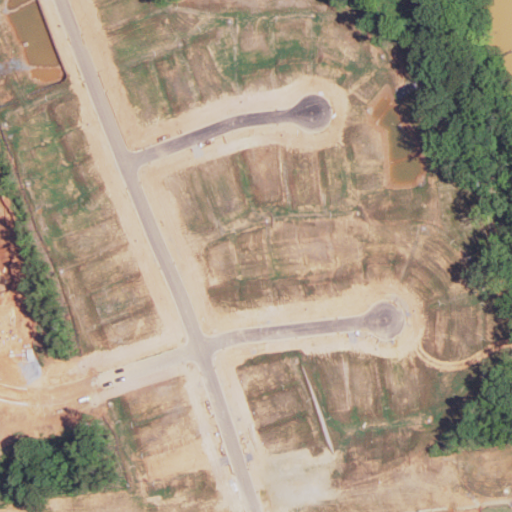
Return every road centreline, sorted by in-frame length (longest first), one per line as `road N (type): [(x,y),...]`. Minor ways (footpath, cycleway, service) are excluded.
road 1 (residential): [(259,511),(216,370),(63,0)]
road 2 (residential): [(0,390),(40,397),(77,391),(207,348)]
road 3 (residential): [(131,162),(256,122),(319,114)]
road 4 (residential): [(207,348),(257,335),(395,323)]
